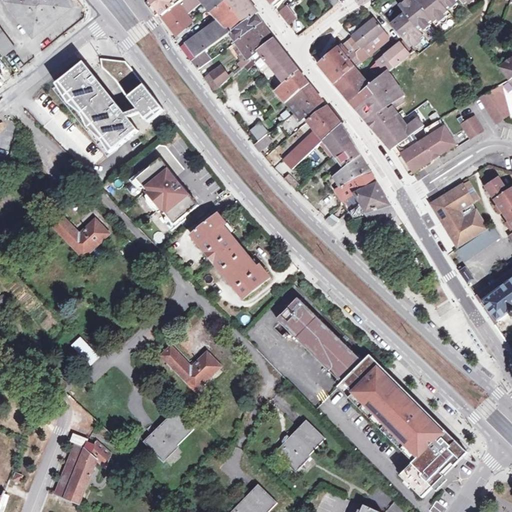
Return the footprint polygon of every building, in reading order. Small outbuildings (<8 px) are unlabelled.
[(63,0),(1,0),(29,36),(68,5),(63,0)] [(158,15),(161,13),(157,8),(152,0),(147,0),(147,1),(147,3),(148,5),(157,16),(158,15)] [(152,0),(157,8),(161,13),(163,16),(162,17),(178,37),(186,30),(187,29),(184,26),(192,20),(186,13),(182,9),(194,0),(201,0),(204,4),(212,13),(220,21),(210,28),(181,47),(192,61),(198,70),(211,60),(205,52),(230,33),(241,48),(243,51),(247,56),(243,60),(243,61),(239,64),(242,69),(251,61),(249,59),(259,52),(285,84),(277,92),(302,121),(324,103),(274,39),(274,40),(256,14),(257,13),(247,0),(152,0)] [(198,0),(194,0),(182,9),(186,13),(200,2),(198,0)] [(408,0),(400,7),(407,16),(400,22),(398,19),(391,25),(410,47),(424,36),(420,31),(433,20),(437,25),(451,14),(447,9),(458,0),(460,0),(464,4),(467,0),(408,0)] [(279,12),(289,25),(298,18),(288,5),(279,12)] [(190,13),(193,18),(205,10),(202,6),(190,13)] [(403,98),(406,96),(395,79),(393,80),(388,73),(410,55),(401,44),(372,67),(381,79),(370,87),(356,68),(389,41),(390,38),(388,36),(374,19),(347,41),(357,52),(358,58),(356,61),(352,64),(347,58),(351,55),(343,44),(322,61),(320,66),(350,103),(376,132),(391,151),(397,146),(414,172),(456,144),(440,120),(426,128),(425,126),(426,126),(420,117),(408,126),(395,110),(406,102),(403,98)] [(194,23),(192,20),(184,26),(187,29),(189,27),(194,23)] [(0,28),(0,51),(3,56),(15,48),(0,28)] [(241,48),(236,51),(238,54),(243,60),(247,56),(243,51),(241,48)] [(352,64),(356,61),(351,55),(347,58),(352,64)] [(126,62),(102,59),(103,67),(117,80),(129,99),(139,110),(143,115),(147,120),(155,113),(163,109),(126,62)] [(511,78),(511,59),(501,68),(510,80),(511,78)] [(253,61),(246,67),(248,70),(256,65),(253,61)] [(85,63),(61,82),(115,150),(139,131),(130,120),(126,115),(85,63)] [(222,66),(205,79),(215,92),(235,75),(233,72),(229,76),(222,66)] [(480,97),(498,123),(511,115),(501,85),(480,97)] [(394,218),(392,215),(395,213),(361,157),(342,125),(328,108),(317,114),(308,122),(316,132),(285,162),(293,171),(324,141),(345,167),(348,172),(342,176),(341,175),(337,178),(343,187),(335,191),(350,212),(351,212),(357,220),(369,217),(376,229),(377,228),(394,218)] [(143,115),(139,110),(126,115),(130,120),(143,115)] [(282,116),(286,121),(292,117),(287,112),(282,116)] [(472,138),(485,130),(475,115),(462,124),(472,138)] [(251,131),(259,141),(269,133),(261,123),(251,131)] [(267,136),(256,145),(260,150),(272,142),(267,136)] [(172,172),(162,160),(136,181),(141,188),(143,186),(147,191),(146,192),(165,215),(166,214),(171,219),(168,221),(173,227),(200,206),(190,194),(184,199),(179,192),(183,189),(170,173),(172,172)] [(190,194),(172,172),(170,173),(183,189),(179,192),(184,199),(190,194)] [(508,221),(511,227),(511,189),(509,191),(500,178),(486,187),(508,221)] [(292,179),(289,182),(296,189),(296,190),(297,191),(301,188),(292,179)] [(431,205),(442,223),(471,204),(480,198),(469,181),(431,205)] [(109,182),(102,188),(111,198),(118,192),(109,182)] [(449,235),(457,248),(487,229),(471,204),(442,223),(449,235)] [(394,218),(377,228),(382,236),(400,225),(396,217),(397,216),(395,213),(392,215),(394,218)] [(60,214),(51,223),(85,258),(110,234),(96,220),(81,234),(60,214)] [(219,215),(193,236),(245,299),(271,278),(256,259),(250,264),(226,235),(232,230),(219,215)] [(330,217),(326,221),(333,228),(338,223),(330,217)] [(511,227),(508,221),(502,225),(511,240),(511,227)] [(499,239),(494,231),(491,228),(457,252),(464,263),(499,239)] [(476,281),(475,280),(467,267),(461,271),(470,284),(476,281)] [(511,269),(475,296),(494,325),(510,314),(511,315),(511,269)] [(428,281),(419,287),(424,295),(433,290),(428,281)] [(278,319),(344,384),(359,368),(364,362),(299,298),(278,319)] [(225,337),(217,345),(235,363),(243,356),(225,337)] [(81,338),(73,346),(79,351),(75,355),(80,359),(83,356),(92,365),(100,357),(81,338)] [(173,347),(163,356),(196,391),(222,367),(209,353),(193,368),(173,347)] [(33,352),(27,359),(30,367),(36,360),(33,352)] [(370,379),(351,399),(416,462),(401,476),(424,498),(469,453),(447,431),(371,355),(370,356),(369,358),(364,362),(359,368),(370,379)] [(344,384),(340,387),(351,399),(370,379),(359,368),(344,384)] [(59,381),(53,388),(63,396),(68,390),(59,381)] [(158,429),(145,442),(163,461),(166,458),(178,447),(195,430),(176,411),(168,419),(158,429)] [(307,421),(276,453),(296,471),(300,467),(310,456),(327,439),(307,421)] [(75,434),(72,441),(86,447),(89,440),(75,434)] [(75,446),(55,494),(80,504),(83,499),(87,488),(98,461),(106,469),(112,454),(97,441),(91,455),(90,453),(90,451),(87,449),(86,450),(75,446)] [(259,485),(233,511),(270,511),(279,503),(259,485)] [(430,511),(431,511),(444,511),(447,509),(436,501),(430,511)]
